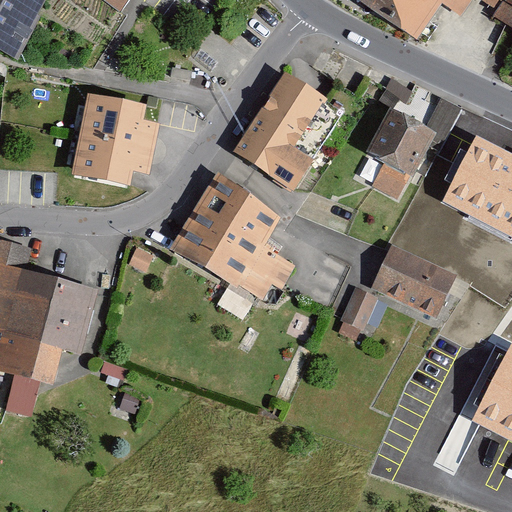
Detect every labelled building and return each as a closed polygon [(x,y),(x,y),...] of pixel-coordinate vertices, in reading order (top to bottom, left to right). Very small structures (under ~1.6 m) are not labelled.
[(0,0),(0,47),(15,54),(43,0),(0,0)] [(108,0),(121,9),(127,0),(108,0)] [(438,5),(441,0),(362,0),(418,36),(438,5)] [(511,0),(505,0),(500,7),(493,17),(511,27),(511,0)] [(285,74),(234,153),(293,192),(344,113),(285,74)] [(147,106),(88,94),(72,175),(130,187),(133,172),(150,176),(160,124),(144,121),(147,106)] [(395,112),(372,154),(411,176),(434,133),(395,112)] [(511,153),(477,136),(443,202),(511,237),(511,153)] [(281,218),(220,175),(175,247),(262,301),(287,261),(264,247),(281,218)] [(16,247),(0,243),(0,374),(61,387),(68,354),(82,356),(95,288),(11,272),(16,247)] [(456,275),(390,246),(371,290),(437,319),(456,275)] [(137,247),(129,263),(147,269),(154,254),(137,247)] [(377,300),(358,290),(342,322),(361,331),(377,300)] [(511,340),(473,419),(511,438),(511,340)]
